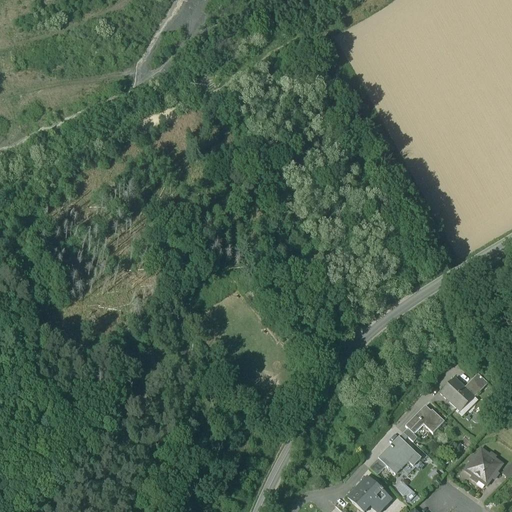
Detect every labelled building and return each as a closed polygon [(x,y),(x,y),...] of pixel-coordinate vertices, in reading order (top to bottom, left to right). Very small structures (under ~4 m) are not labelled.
[(280,332),(289,323),(267,299),(259,305),(280,332)] [(477,376),(464,390),(474,399),(488,386),(477,376)] [(464,390),(454,380),(440,395),(460,414),(474,399),(464,390)] [(435,418),(425,408),(405,428),(407,431),(414,437),(423,427),(433,436),(444,424),(436,417),(435,418)] [(414,437),(407,431),(403,435),(407,439),(413,445),(417,440),(414,437)] [(407,439),(403,435),(398,440),(403,444),(407,439)] [(403,444),(398,440),(378,461),(386,469),(395,477),(408,465),(413,469),(421,461),(403,444)] [(489,457),(481,451),(476,459),(473,457),(468,463),(471,465),(468,468),(472,471),(469,475),(472,477),(471,479),(477,484),(479,482),(486,487),(492,480),(497,479),(496,474),(501,467),(494,461),(493,457),(489,457)] [(386,469),(378,461),(369,470),(377,478),(386,469)] [(508,481),(511,476),(511,464),(501,474),(508,481)] [(390,501),(367,479),(347,500),(359,511),(364,511),(369,508),(373,511),(382,511),(383,511),(381,510),(390,501)]
